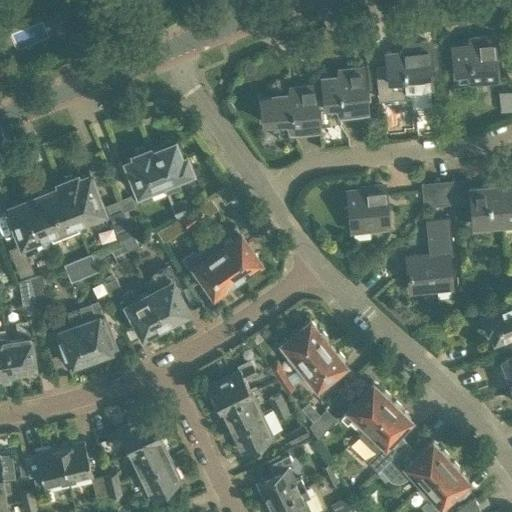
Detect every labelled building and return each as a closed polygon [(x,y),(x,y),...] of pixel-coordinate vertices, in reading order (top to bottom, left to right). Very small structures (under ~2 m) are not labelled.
[(497,77),(494,47),(492,33),(474,35),(473,42),(450,45),(453,72),(467,71),(468,80),(497,77)] [(402,88),(428,85),(431,85),(426,40),(408,42),(407,49),(384,52),(387,80),(401,78),(402,88)] [(321,83),(313,84),(315,103),(323,102),(323,104),(337,102),(338,112),(366,109),(362,65),(344,67),(342,74),(320,76),(321,83)] [(315,103),(313,84),(313,83),(294,84),(293,91),(271,93),(271,96),(259,97),(262,122),(288,120),(289,129),(318,126),(315,103)] [(174,139),(149,149),(162,182),(167,193),(182,186),(177,176),(192,170),(185,154),(180,156),(174,139)] [(162,182),(149,149),(148,146),(131,153),(132,156),(124,159),(137,192),(141,202),(152,198),(148,188),(162,182)] [(60,179),(76,221),(91,215),(94,225),(106,220),(103,210),(104,210),(88,172),(77,176),(76,173),(60,179)] [(468,185),(471,185),(469,177),(451,179),(454,203),(469,201),(468,185)] [(58,184),(32,194),(47,232),(51,241),(80,229),(76,221),(60,179),(57,181),(58,184)] [(451,179),(436,180),(438,204),(454,203),(451,179)] [(438,204),(436,180),(421,182),(423,206),(438,204)] [(511,180),(497,182),(501,222),(511,220),(511,180)] [(497,182),(471,185),(468,185),(469,201),(472,225),(501,222),(497,182)] [(388,228),(384,186),(345,190),(349,231),(388,228)] [(5,205),(20,243),(21,243),(25,252),(37,247),(33,238),(47,232),(32,194),(5,205)] [(129,195),(119,199),(123,210),(133,206),(129,195)] [(123,210),(119,199),(105,205),(120,241),(122,241),(134,235),(128,220),(127,221),(123,210)] [(180,217),(190,211),(185,199),(171,205),(176,218),(180,217)] [(197,206),(190,211),(198,223),(206,217),(198,206),(197,206)] [(198,223),(190,211),(180,217),(189,230),(198,223)] [(162,240),(173,234),(168,224),(157,230),(162,240)] [(211,241),(236,277),(260,260),(235,225),(211,241)] [(138,244),(134,235),(122,241),(127,251),(138,244)] [(236,277),(211,241),(194,253),(192,250),(182,258),(194,275),(198,273),(212,294),(236,277)] [(405,256),(409,292),(451,288),(447,251),(405,256)] [(66,263),(72,278),(100,267),(93,252),(66,263)] [(33,271),(29,260),(15,266),(19,276),(33,271)] [(148,291),(164,322),(188,310),(172,280),(175,278),(169,265),(152,274),(154,278),(144,283),(148,291)] [(30,278),(36,302),(48,299),(41,274),(30,278)] [(164,322),(148,291),(138,296),(132,285),(123,290),(116,277),(103,283),(114,309),(125,304),(141,335),(164,322)] [(36,302),(30,278),(18,281),(22,305),(36,302)] [(511,298),(480,311),(487,328),(490,327),(494,338),(511,330),(511,298)] [(117,347),(113,336),(118,334),(114,324),(109,325),(100,299),(81,305),(98,353),(117,347)] [(98,353),(81,305),(65,311),(70,324),(54,330),(66,364),(98,353)] [(298,364),(327,340),(309,318),(280,341),(298,364)] [(17,335),(5,337),(11,371),(34,368),(27,319),(14,320),(17,335)] [(11,371),(5,337),(4,327),(0,327),(0,377),(11,376),(11,371)] [(327,340),(298,364),(316,386),(345,363),(327,340)] [(511,382),(511,381),(511,353),(501,358),(511,382)] [(276,378),(286,373),(276,359),(268,365),(276,378)] [(216,407),(251,390),(244,376),(255,371),(251,362),(239,367),(205,383),(216,407)] [(286,373),(276,378),(285,392),(295,386),(286,373)] [(364,425),(390,398),(371,381),(345,408),(346,408),(339,416),(346,423),(354,415),(364,425)] [(251,390),(216,407),(218,410),(220,409),(229,428),(261,413),(251,393),(252,393),(251,390)] [(272,408),(284,401),(280,392),(267,398),(272,408)] [(390,398),(364,425),(357,433),(375,451),(366,460),(377,470),(379,469),(406,441),(397,431),(410,417),(390,398)] [(289,412),(284,401),(272,408),(277,417),(289,412)] [(336,418),(325,408),(308,424),(317,438),(336,418)] [(127,450),(160,433),(149,411),(116,427),(117,428),(105,434),(109,442),(121,437),(127,450)] [(272,436),(261,413),(229,428),(240,452),(272,436)] [(285,433),(290,444),(308,435),(302,424),(285,433)] [(160,433),(127,450),(138,472),(169,457),(159,436),(161,435),(160,433)] [(406,441),(379,469),(385,475),(386,476),(388,477),(390,478),(391,479),(393,479),(395,479),(397,479),(399,479),(401,478),(402,477),(404,476),(410,470),(422,484),(449,459),(431,439),(416,452),(406,441)] [(83,440),(59,445),(67,479),(91,473),(83,440)] [(67,479),(59,445),(35,451),(43,484),(67,479)] [(0,479),(2,479),(0,463),(13,462),(13,453),(0,453),(0,479)] [(268,504),(304,486),(299,477),(294,479),(288,466),(293,464),(288,454),(268,463),(273,472),(256,480),(268,504)] [(180,479),(169,457),(138,472),(149,494),(180,479)] [(449,459),(422,484),(431,495),(420,505),(425,511),(447,511),(440,503),(467,479),(449,459)] [(325,476),(333,472),(329,462),(320,466),(325,476)] [(107,485),(120,482),(117,470),(104,474),(107,485)] [(333,472),(325,476),(329,485),(338,481),(333,472)] [(107,485),(104,474),(91,477),(96,498),(109,495),(107,485)] [(122,491),(120,482),(107,485),(109,495),(122,491)] [(304,486),(268,504),(271,511),(310,511),(322,507),(315,492),(308,495),(304,486)] [(21,501),(34,498),(32,488),(18,491),(21,501)] [(351,494),(350,493),(330,503),(334,511),(341,511),(356,505),(351,494)] [(479,511),(473,496),(456,510),(456,511),(479,511)] [(37,508),(34,498),(21,501),(23,511),(37,508)] [(4,503),(0,503),(0,511),(10,511),(11,510),(5,510),(4,503)]
